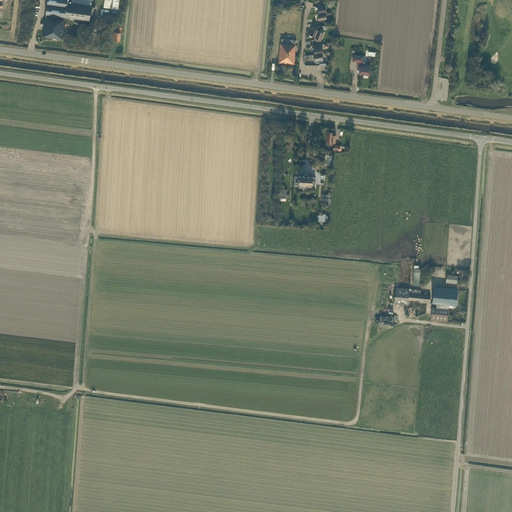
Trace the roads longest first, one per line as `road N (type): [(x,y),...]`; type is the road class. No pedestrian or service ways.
road 1 (track): [(97,86),(75,389),(83,397),(459,444)]
road 2 (secondary): [(511,118),(0,49)]
road 3 (unclassified): [(480,138),(0,73)]
road 4 (track): [(84,390),(353,425),(368,333),(404,320),(467,327)]
road 5 (unclassified): [(453,511),(480,138)]
